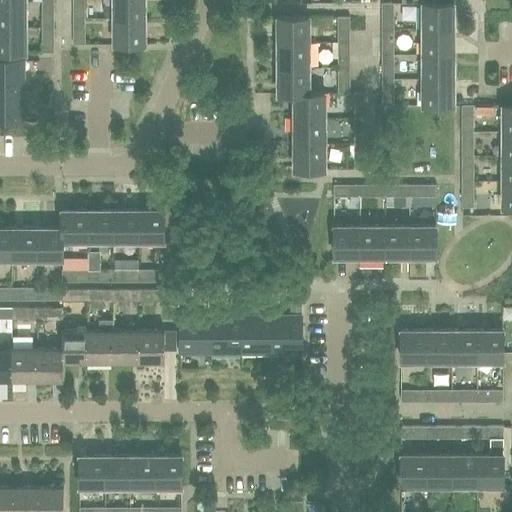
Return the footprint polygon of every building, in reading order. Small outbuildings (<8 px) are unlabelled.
[(72,0),(73,18),(85,18),(84,0),(72,0)] [(113,0),(113,18),(145,18),(144,0),(113,0)] [(0,26),(26,27),(26,1),(0,1),(0,26)] [(42,27),(54,27),(54,1),(42,1),(42,27)] [(382,29),(394,29),(394,3),(381,3),(382,29)] [(422,29),(454,29),(453,3),(422,3),(422,29)] [(277,42),(308,42),(308,16),(277,16),(277,42)] [(337,42),(350,42),(350,16),(337,17),(337,42)] [(85,18),(73,18),(73,44),(85,44),(85,18)] [(145,18),(113,18),(113,44),(145,44),(145,18)] [(26,27),(0,26),(0,52),(26,52),(26,27)] [(54,27),(42,27),(42,52),(54,52),(54,27)] [(382,54),(394,54),(394,29),(382,29),(382,54)] [(422,54),(454,54),(454,29),(422,29),(422,54)] [(278,67),(309,67),(308,42),(277,42),(278,67)] [(337,67),(350,67),(350,42),(337,42),(332,43),(332,58),(337,58),(337,67)] [(382,79),(394,79),(394,54),(382,54),(382,79)] [(423,79),(454,79),(454,54),(422,54),(423,79)] [(0,90),(24,90),(23,59),(0,59),(0,90)] [(293,93),(325,92),(309,92),(309,67),(278,67),(278,93),(293,93)] [(350,67),(337,67),(337,93),(350,93),(350,67)] [(394,79),(382,79),(382,105),(394,105),(394,79)] [(454,79),(423,79),(423,104),(454,104),(454,79)] [(24,90),(0,90),(0,120),(24,121),(24,90)] [(294,118),(325,118),(325,92),(293,93),(294,118)] [(354,118),(366,118),(366,92),(354,92),(354,118)] [(502,131),(511,130),(511,104),(502,105),(502,131)] [(462,131),(474,131),(474,106),(462,105),(462,131)] [(294,143),(325,143),(325,118),(294,118),(294,143)] [(354,143),(366,143),(366,118),(354,118),(354,143)] [(502,156),(511,155),(511,130),(502,131),(502,156)] [(462,156),(474,156),(474,131),(462,131),(462,156)] [(325,143),(294,143),(294,169),(325,169),(325,143)] [(366,143),(354,143),(354,169),(366,169),(366,143)] [(502,181),(511,180),(511,155),(502,156),(502,181)] [(462,181),(474,181),(474,156),(462,156),(462,181)] [(511,180),(502,181),(502,207),(511,206),(511,180)] [(474,181),(462,181),(462,207),(473,207),(474,181)] [(334,196),(359,196),(359,184),(333,184),(334,196)] [(359,196),(385,196),(385,184),(359,184),(359,196)] [(385,196),(410,196),(410,184),(385,184),(385,196)] [(410,184),(410,196),(436,196),(436,184),(410,184)] [(478,218),(497,218),(496,203),(478,203),(478,218)] [(63,240),(87,240),(87,209),(62,209),(62,227),(62,258),(63,258),(63,240)] [(87,240),(112,240),(112,209),(87,209),(87,240)] [(112,240),(138,240),(137,209),(112,209),(112,240)] [(137,209),(138,240),(163,240),(163,209),(137,209)] [(385,256),(410,256),(410,224),(384,225),(385,256)] [(410,224),(410,256),(436,256),(435,224),(410,224)] [(334,256),(359,256),(359,225),(333,225),(334,256)] [(359,256),(385,256),(384,225),(359,225),(359,256)] [(0,258),(12,258),(11,227),(0,227),(0,258)] [(12,258),(37,258),(37,227),(11,227),(12,258)] [(37,258),(62,258),(62,227),(37,227),(37,258)] [(92,268),(92,255),(65,255),(65,268),(92,268)] [(138,281),(138,269),(138,259),(116,260),(116,269),(116,282),(138,281)] [(88,282),(88,269),(61,269),(61,282),(88,282)] [(116,282),(116,269),(88,269),(88,282),(116,282)] [(164,281),(164,269),(138,269),(138,281),(164,281)] [(0,299),(13,299),(13,287),(0,287),(0,299)] [(13,299),(38,299),(38,287),(13,287),(13,299)] [(62,299),(62,287),(38,287),(38,299),(62,299)] [(87,301),(87,288),(63,288),(63,287),(62,287),(62,299),(63,299),(63,301),(87,301)] [(113,301),(113,288),(87,288),(87,301),(113,301)] [(138,301),(138,288),(113,288),(113,301),(138,301)] [(138,288),(138,301),(164,301),(164,289),(138,288)] [(290,310),(302,310),(302,289),(290,289),(290,310)] [(0,319),(12,319),(12,307),(0,307),(0,319)] [(12,319),(38,319),(38,307),(12,307),(12,319)] [(63,319),(63,307),(38,307),(38,319),(63,319)] [(180,352),(211,352),(211,315),(180,315),(180,352)] [(211,352),(241,352),(241,315),(211,315),(211,352)] [(241,352),(271,352),(271,315),(241,315),(241,352)] [(271,315),(271,352),(301,352),(301,315),(271,315)] [(113,330),(113,319),(99,319),(99,330),(87,330),(88,361),(113,361),(113,330)] [(401,360),(427,360),(426,329),(401,329),(401,360)] [(427,360),(452,360),(452,329),(426,329),(427,360)] [(452,360),(477,360),(477,329),(452,329),(452,360)] [(477,329),(477,360),(503,360),(503,329),(477,329)] [(63,361),(88,361),(87,330),(62,330),(62,347),(63,347),(63,361)] [(113,361),(138,360),(138,330),(113,330),(113,361)] [(164,360),(164,330),(138,330),(138,360),(164,360)] [(0,378),(13,379),(12,348),(0,347),(0,378)] [(13,379),(38,379),(38,347),(12,348),(13,379)] [(63,378),(63,361),(63,347),(62,347),(38,347),(38,379),(63,378)] [(483,385),(483,367),(459,367),(459,385),(483,385)] [(426,401),(426,389),(401,389),(400,402),(426,401)] [(452,401),(452,389),(426,389),(426,401),(452,401)] [(477,401),(477,389),(452,389),(452,401),(477,401)] [(477,389),(477,401),(503,401),(503,389),(477,389)] [(401,438),(427,438),(427,426),(401,426),(401,438)] [(427,438),(452,438),(452,426),(427,426),(427,438)] [(452,438),(477,438),(477,426),(452,426),(452,438)] [(477,454),(477,485),(503,485),(503,426),(477,426),(477,438),(490,438),(490,454),(477,454)] [(218,465),(217,450),(198,451),(199,466),(218,465)] [(401,485),(427,485),(427,454),(401,454),(401,485)] [(427,485),(452,485),(452,454),(427,454),(427,485)] [(452,485),(477,485),(477,454),(452,454),(452,485)] [(79,486),(105,486),(105,455),(79,455),(79,486)] [(105,486),(130,486),(130,455),(105,455),(105,486)] [(130,486),(155,486),(155,455),(130,455),(130,486)] [(155,455),(155,486),(181,486),(181,455),(155,455)] [(0,511),(12,511),(12,486),(0,486),(0,511)] [(12,511),(37,511),(38,486),(12,486),(12,511)] [(38,486),(37,511),(63,511),(64,486),(38,486)]
